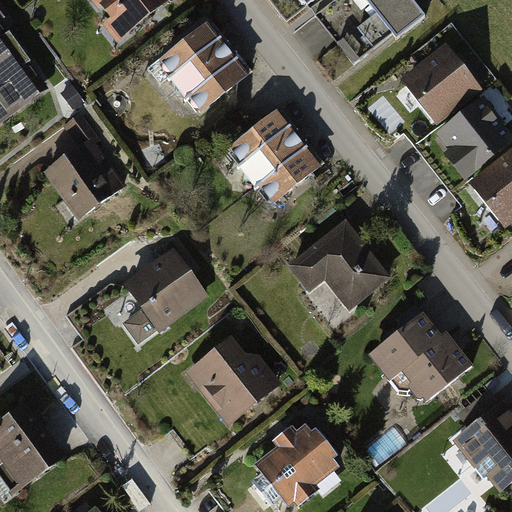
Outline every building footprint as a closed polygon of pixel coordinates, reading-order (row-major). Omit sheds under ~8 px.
[(85,0),(119,43),(172,3),(169,0),(85,0)] [(299,0),(307,9),(318,0),(299,0)] [(394,44),(421,22),(403,0),(343,0),(317,21),(354,67),(390,39),(394,44)] [(159,64),(203,120),(245,87),(201,31),(159,64)] [(0,128),(43,98),(0,37),(0,128)] [(446,48),(398,85),(432,129),(480,92),(446,48)] [(441,157),(461,184),(510,147),(477,104),(433,137),(446,154),(441,157)] [(231,151),(275,208),(317,175),(273,118),(231,151)] [(88,221),(121,196),(85,149),(52,175),(88,221)] [(511,151),(466,187),(502,233),(511,225),(511,151)] [(344,229),(288,274),(308,300),(323,288),(345,316),(387,283),(344,229)] [(127,331),(141,351),(208,303),(176,257),(127,292),(145,318),(127,331)] [(368,363),(389,388),(399,380),(438,346),(417,321),(368,363)] [(443,342),(438,346),(399,380),(426,411),(470,373),(443,342)] [(189,375),(232,431),(279,394),(255,363),(246,371),(227,346),(189,375)] [(485,475),(500,494),(503,494),(511,486),(511,408),(505,400),(476,423),(458,438),(453,441),(475,468),(489,456),(496,465),(485,475)] [(0,477),(19,503),(56,476),(16,420),(0,431),(0,477)] [(305,433),(253,473),(283,511),(284,511),(336,472),(305,433)]
